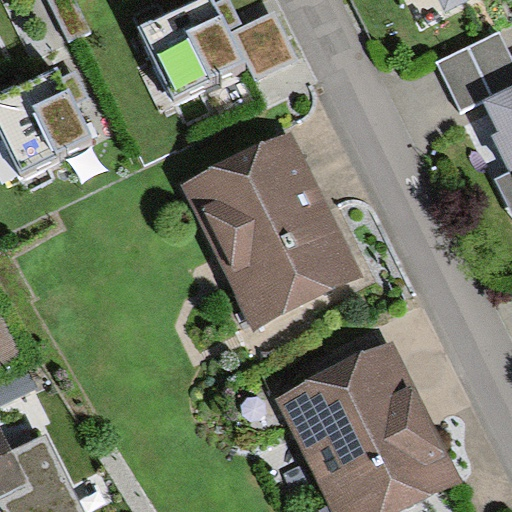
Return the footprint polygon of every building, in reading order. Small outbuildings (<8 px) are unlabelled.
[(476,0),(436,0),(445,16),(476,0)] [(212,4),(141,37),(174,108),(245,75),(212,4)] [(275,14),(234,34),(256,78),(297,58),(275,14)] [(511,81),(490,35),(430,64),(452,110),(511,81)] [(59,78),(0,105),(0,137),(20,181),(92,149),(59,78)] [(511,88),(475,107),(511,183),(511,88)] [(293,128),(179,184),(252,333),(366,277),(293,128)] [(0,356),(13,350),(0,322),(0,356)] [(392,337),(276,394),(335,511),(392,511),(462,477),(392,337)] [(10,485),(0,463),(0,511),(42,511),(27,477),(10,485)]
